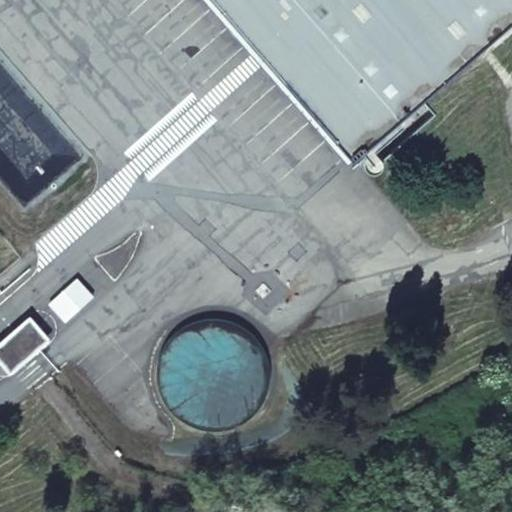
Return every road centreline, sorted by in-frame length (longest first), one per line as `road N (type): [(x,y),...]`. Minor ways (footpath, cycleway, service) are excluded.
road 1 (unknown): [(207,195),(87,260),(0,356)]
road 2 (unknown): [(511,242),(439,268),(337,196),(279,185)]
road 3 (unknown): [(207,195),(39,0)]
